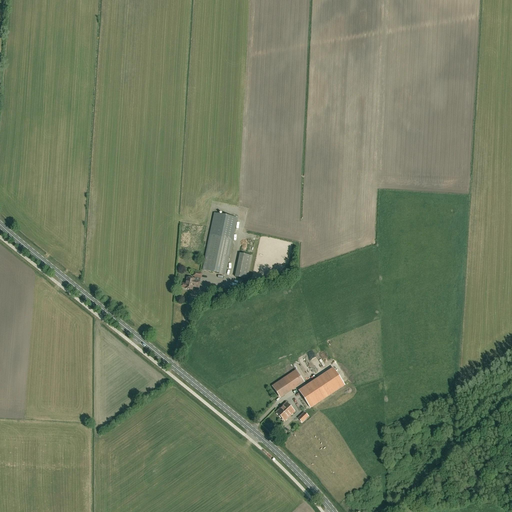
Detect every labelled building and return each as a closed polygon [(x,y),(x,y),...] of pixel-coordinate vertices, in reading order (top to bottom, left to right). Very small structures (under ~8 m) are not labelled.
[(214,213),(210,235),(202,270),(225,275),(237,218),(214,213)] [(248,280),(251,257),(239,255),(236,278),(248,280)] [(187,278),(186,284),(181,283),(180,288),(185,288),(185,289),(192,290),(193,287),(199,288),(200,282),(194,281),(194,279),(187,278)] [(310,408),(344,386),(333,369),(299,391),(310,408)] [(296,372),(271,387),(279,400),(304,386),(296,372)] [(284,421),(294,411),(286,403),(276,412),(284,421)]
